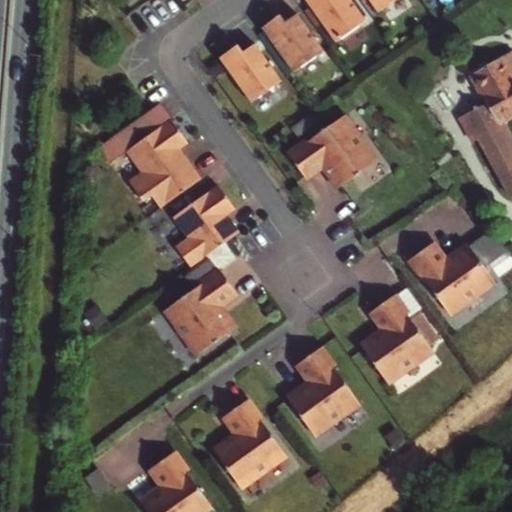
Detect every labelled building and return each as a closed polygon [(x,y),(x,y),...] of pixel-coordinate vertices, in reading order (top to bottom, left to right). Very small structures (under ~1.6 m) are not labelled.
[(297,0),(329,45),(359,23),(341,0),(297,0)] [(360,0),(371,15),(391,0),(360,0)] [(255,30),(286,75),(316,54),(290,17),(273,29),(267,21),(255,30)] [(213,60),(245,105),(275,83),(248,46),(231,58),(226,51),(213,60)] [(511,144),(509,138),(496,116),(511,106),(511,71),(503,57),(471,76),(486,103),(464,116),(510,198),(511,196),(511,144)] [(284,156),(300,178),(319,165),(335,188),(370,162),(337,117),(284,156)] [(147,199),(156,211),(196,181),(178,157),(174,160),(170,155),(182,146),(165,122),(121,155),(136,176),(124,185),(139,205),(147,199)] [(172,249),(187,270),(229,238),(235,234),(226,222),(222,225),(218,220),(230,211),(213,187),(169,220),(184,240),(172,249)] [(426,245),(404,261),(442,315),(487,282),(462,247),(439,264),(426,245)] [(232,295),(216,273),(163,312),(196,357),(230,332),(213,309),(232,295)] [(382,330),(359,346),(384,381),(429,349),(391,295),(368,311),(382,330)] [(309,384),(286,400),(311,435),(356,402),(318,349),(296,365),(309,384)] [(235,435),(212,451),(237,486),(282,454),(244,400),(222,416),(235,435)] [(162,487),(139,504),(144,511),(200,511),(209,506),(171,452),(148,469),(162,487)]
